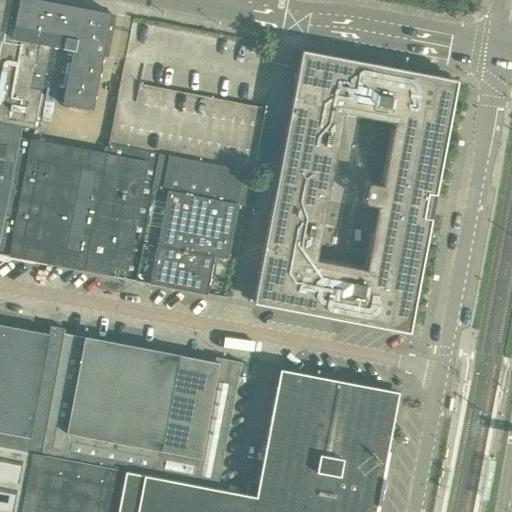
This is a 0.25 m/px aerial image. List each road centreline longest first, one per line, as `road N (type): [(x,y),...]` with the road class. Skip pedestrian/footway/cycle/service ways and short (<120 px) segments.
road 1 (unclassified): [(0,285),(440,371)]
road 2 (unclassified): [(500,55),(440,371)]
road 3 (unclassified): [(500,55),(209,0)]
road 4 (unclassified): [(440,371),(413,511)]
